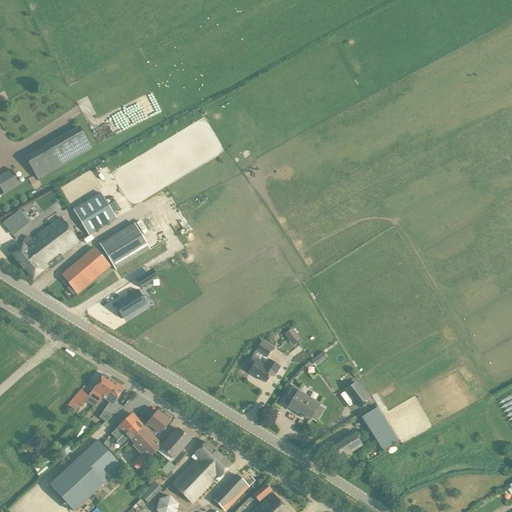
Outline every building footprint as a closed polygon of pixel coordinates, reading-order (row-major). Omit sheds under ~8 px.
[(26,159),(38,179),(91,148),(80,128),(26,159)] [(0,174),(0,185),(3,193),(20,185),(12,168),(0,174)] [(73,209),(89,236),(116,219),(100,193),(73,209)] [(20,211),(7,221),(16,233),(29,223),(20,211)] [(153,212),(100,240),(115,269),(168,240),(153,212)] [(24,240),(22,245),(11,254),(22,266),(34,256),(32,254),(38,249),(41,253),(47,249),(49,252),(48,252),(54,260),(78,242),(78,241),(61,219),(60,218),(31,240),(29,237),(27,237),(24,240)] [(109,267),(100,256),(93,248),(62,274),(78,293),(109,267)] [(47,265),(54,260),(48,252),(49,252),(47,249),(41,253),(38,249),(32,254),(34,256),(22,266),(32,278),(48,266),(47,265)] [(136,280),(141,288),(153,281),(147,273),(136,280)] [(138,290),(114,305),(123,319),(146,304),(138,290)] [(300,339),(292,328),(283,335),(287,339),(291,336),(296,343),(300,339)] [(262,341),(262,342),(248,363),(252,366),(248,372),(265,382),(271,372),(274,374),(279,367),(268,360),(263,367),(257,363),(262,355),(266,358),(272,347),(262,341)] [(312,360),(316,366),(328,357),(323,351),(312,360)] [(89,396),(84,393),(80,390),(73,399),(81,406),(85,401),(94,407),(98,403),(102,397),(99,396),(104,389),(106,390),(112,381),(103,374),(89,396)] [(123,388),(112,381),(106,390),(104,389),(99,396),(102,397),(109,403),(99,418),(106,422),(122,408),(114,402),(123,388)] [(344,391),(357,407),(366,399),(354,383),(344,391)] [(292,387),(283,401),(289,405),(287,407),(297,413),(298,412),(310,419),(310,418),(315,421),(319,415),(314,412),(318,405),(297,392),(298,391),(292,387)] [(382,451),(398,441),(376,407),(361,417),(382,451)] [(157,411),(143,426),(144,427),(135,435),(135,434),(129,440),(134,444),(132,446),(141,455),(132,463),(137,469),(157,450),(162,446),(153,437),(157,432),(158,434),(169,421),(157,411)] [(118,427),(111,434),(117,441),(119,438),(124,433),(137,420),(131,414),(118,427)] [(119,438),(117,441),(115,442),(120,446),(128,439),(129,440),(135,434),(135,435),(144,427),(143,426),(137,420),(124,433),(119,438)] [(177,428),(162,446),(157,450),(170,462),(190,439),(177,428)] [(337,461),(360,446),(352,432),(328,447),(337,461)] [(74,511),(121,467),(97,440),(49,484),(74,511)] [(182,494),(219,455),(205,442),(191,458),(194,461),(172,485),(182,494)] [(231,466),(219,455),(182,494),(193,504),(218,476),(220,478),(231,466)] [(225,511),(249,487),(236,476),(213,500),(225,511)] [(154,482),(140,496),(148,504),(162,489),(154,482)] [(258,501),(271,490),(265,483),(252,494),(258,501)] [(288,511),(272,494),(252,511),(288,511)] [(156,511),(175,511),(180,501),(167,496),(166,499),(161,496),(155,511),(156,511)]
